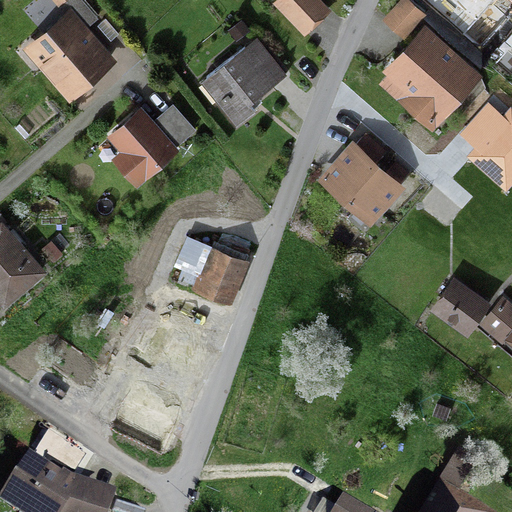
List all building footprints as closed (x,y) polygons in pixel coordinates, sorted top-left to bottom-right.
[(316,0),(281,0),(279,2),(304,29),(325,9),(316,0)] [(409,0),(401,0),(387,17),(405,33),(423,12),(409,0)] [(453,0),(476,20),(493,0),(453,0)] [(31,47),(70,93),(108,60),(69,14),(31,47)] [(425,31),(392,68),(414,88),(406,97),(431,120),(473,74),(425,31)] [(285,74),(267,50),(255,59),(245,46),(206,76),(223,97),(219,101),(237,123),(255,109),(250,102),(285,74)] [(121,162),(137,180),(195,128),(173,103),(151,122),(140,110),(112,134),(129,154),(121,162)] [(511,111),(511,110),(473,153),(493,172),(502,162),(511,170),(511,111)] [(324,177),(369,217),(398,184),(353,144),(324,177)] [(0,224),(0,296),(4,301),(41,269),(2,223),(0,224)] [(228,301),(245,259),(215,247),(198,289),(228,301)] [(467,328),(486,303),(455,281),(436,307),(467,328)] [(101,293),(90,310),(100,317),(112,301),(101,293)] [(511,314),(499,304),(484,322),(507,342),(511,336),(511,314)] [(164,321),(136,307),(108,364),(141,380),(119,426),(160,446),(210,344),(201,340),(209,323),(194,316),(192,320),(170,309),(164,321)] [(104,511),(111,493),(109,494),(68,481),(31,460),(33,457),(32,456),(3,496),(27,511),(104,511)] [(346,511),(332,503),(326,511),(491,511),(446,484),(428,511),(346,511)]
